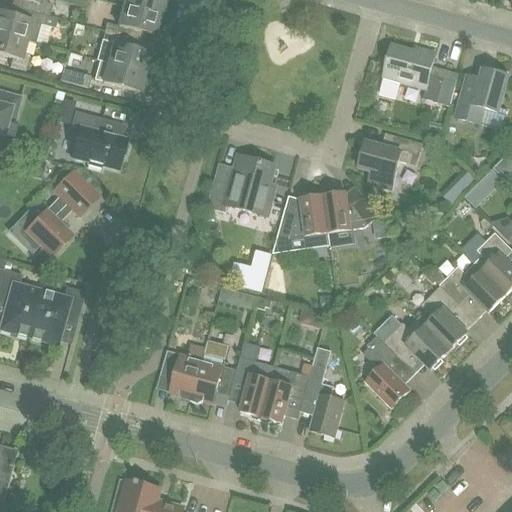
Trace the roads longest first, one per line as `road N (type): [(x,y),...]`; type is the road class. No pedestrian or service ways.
road 1 (unclassified): [(0,392),(361,493),(377,489),(511,354)]
road 2 (residential): [(225,132),(330,159),(376,1)]
road 3 (residential): [(511,48),(376,1)]
road 4 (unclassified): [(164,116),(200,0)]
